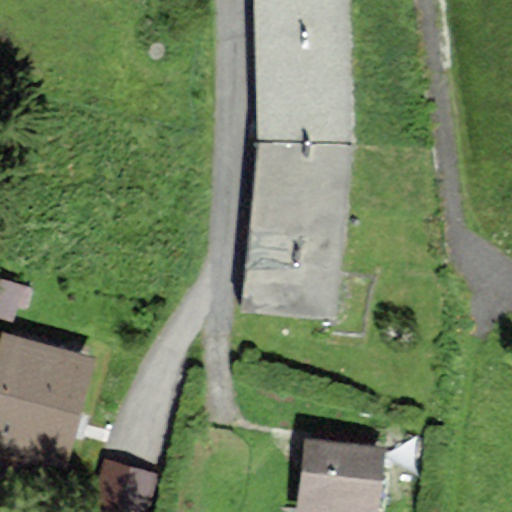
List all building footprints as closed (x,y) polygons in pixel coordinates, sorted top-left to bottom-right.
[(349,34),(347,0),(256,0),(258,37),(349,34)] [(349,34),(258,37),(260,92),(351,89),(349,34)] [(351,89),(260,92),(259,146),(352,142),(351,89)] [(344,207),(352,142),(259,146),(253,197),(344,207)] [(338,264),(344,207),(253,197),(247,254),(338,264)] [(332,322),(338,264),(247,254),(241,312),(332,322)] [(89,365),(4,340),(0,352),(0,470),(54,486),(89,365)] [(373,511),(379,451),(314,444),(306,511),(373,511)]
